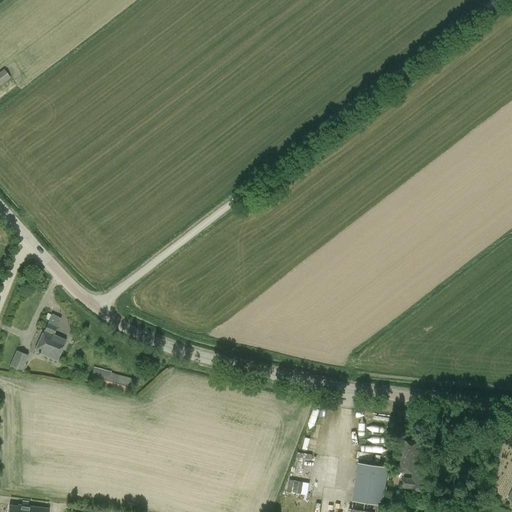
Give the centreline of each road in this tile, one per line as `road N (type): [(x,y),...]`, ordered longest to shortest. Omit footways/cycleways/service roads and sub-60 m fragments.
road 1 (unclassified): [(95,308),(491,0)]
road 2 (unclassified): [(511,408),(315,384),(209,361),(128,332),(95,308)]
